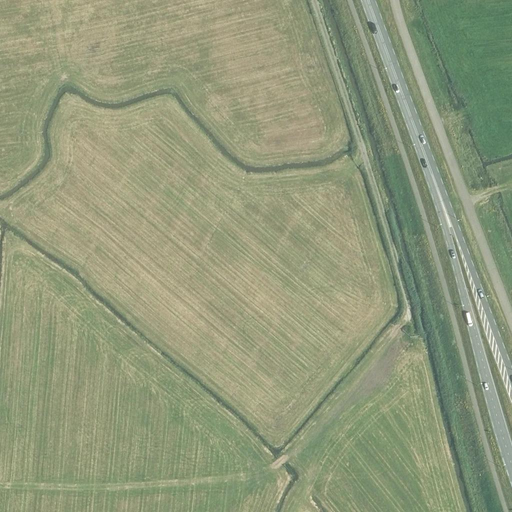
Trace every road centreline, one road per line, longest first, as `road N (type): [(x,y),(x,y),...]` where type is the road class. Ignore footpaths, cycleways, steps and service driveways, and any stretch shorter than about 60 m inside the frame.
road 1 (track): [(280,462),(408,310),(314,0)]
road 2 (unclassified): [(394,0),(511,321)]
road 3 (primary): [(428,164),(511,461)]
road 4 (primary): [(511,378),(428,164)]
road 5 (primary): [(428,164),(368,0)]
